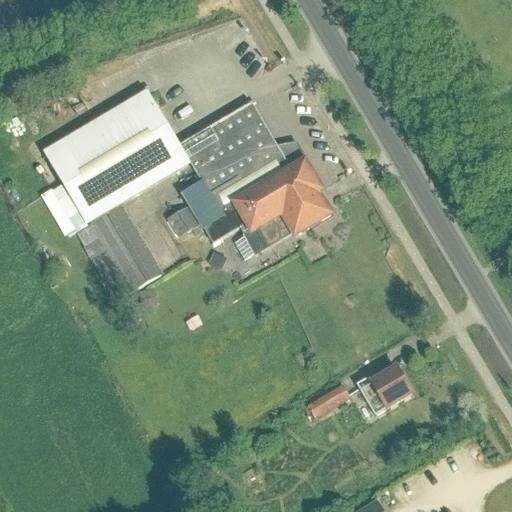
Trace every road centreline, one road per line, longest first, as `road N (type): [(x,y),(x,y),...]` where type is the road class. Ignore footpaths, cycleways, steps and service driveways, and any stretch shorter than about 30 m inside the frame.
road 1 (primary): [(511,346),(307,0)]
road 2 (track): [(402,0),(511,182)]
